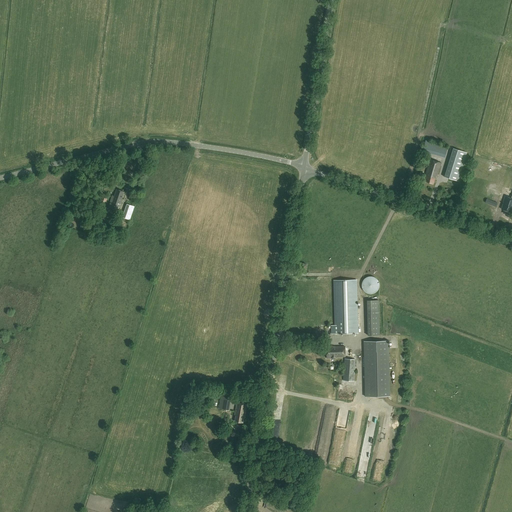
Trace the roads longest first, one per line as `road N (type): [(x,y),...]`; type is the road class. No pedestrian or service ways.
road 1 (tertiary): [(246,511),(304,168)]
road 2 (tertiary): [(0,177),(159,141),(304,168)]
road 3 (tertiary): [(511,239),(304,168)]
road 4 (track): [(398,200),(445,23)]
road 5 (tertiary): [(304,168),(331,0)]
road 6 (track): [(391,404),(508,440)]
